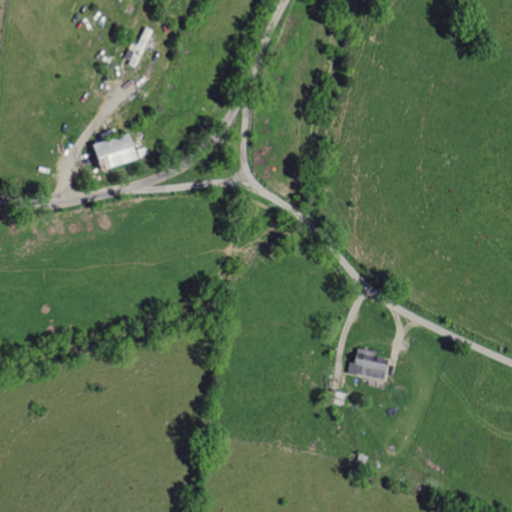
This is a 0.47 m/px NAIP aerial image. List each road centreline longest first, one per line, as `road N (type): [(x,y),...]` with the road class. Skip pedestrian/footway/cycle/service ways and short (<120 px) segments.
road 1 (residential): [(511,362),(375,293),(268,196),(231,185),(128,189)]
road 2 (tertiary): [(0,199),(62,203),(178,170),(226,125),(284,0)]
road 3 (residential): [(248,85),(244,160),(268,196)]
